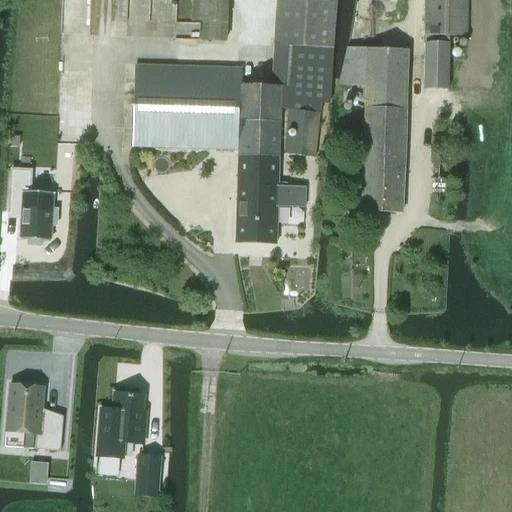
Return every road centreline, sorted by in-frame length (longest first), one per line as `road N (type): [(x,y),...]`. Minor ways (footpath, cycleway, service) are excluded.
road 1 (unclassified): [(511,360),(227,344),(0,320)]
road 2 (track): [(202,511),(210,342)]
